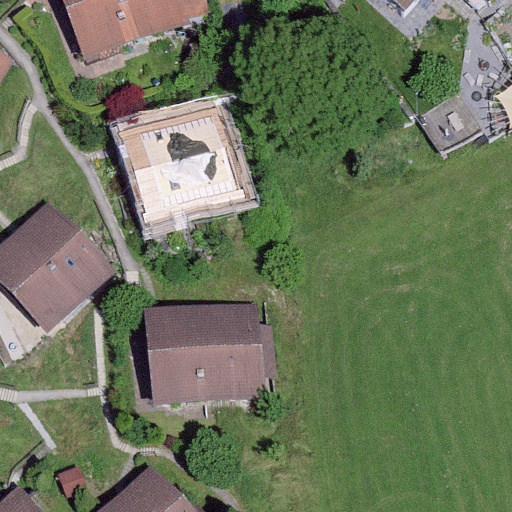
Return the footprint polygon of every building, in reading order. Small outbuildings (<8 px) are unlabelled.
[(58,0),(84,69),(191,28),(189,21),(211,13),(206,0),(58,0)] [(385,0),(409,21),(428,0),(474,0),(489,13),(500,0),(385,0)] [(0,92),(15,66),(0,57),(0,92)] [(125,141),(154,231),(245,202),(216,112),(188,121),(125,141)] [(0,256),(0,283),(53,336),(115,274),(49,208),(21,236),(0,256)] [(146,319),(155,412),(267,402),(258,308),(146,319)] [(109,511),(190,511),(153,472),(109,511)] [(36,511),(20,494),(0,511),(36,511)]
